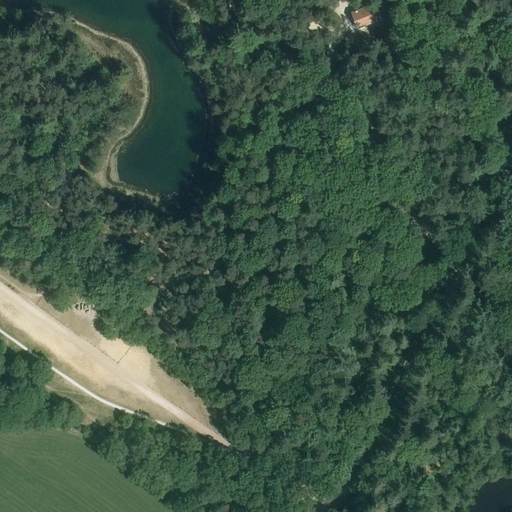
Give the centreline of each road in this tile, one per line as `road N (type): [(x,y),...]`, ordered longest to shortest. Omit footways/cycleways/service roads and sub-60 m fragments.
road 1 (tertiary): [(327,511),(381,424),(511,134)]
road 2 (track): [(0,288),(246,464)]
